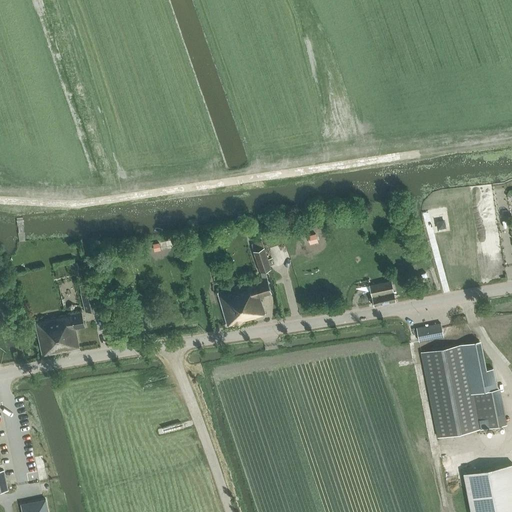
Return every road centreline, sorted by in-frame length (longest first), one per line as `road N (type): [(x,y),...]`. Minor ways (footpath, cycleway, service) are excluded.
road 1 (tertiary): [(0,375),(511,288)]
road 2 (unknown): [(0,377),(23,471),(9,511)]
